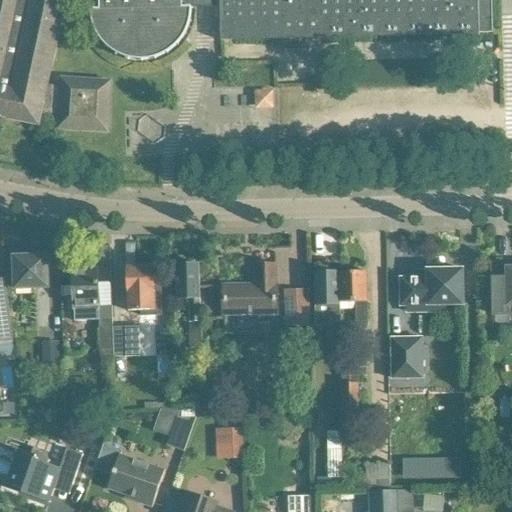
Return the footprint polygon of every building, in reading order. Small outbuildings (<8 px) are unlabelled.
[(0,0),(0,117),(39,126),(41,115),(59,119),(58,130),(108,133),(111,82),(61,79),(61,87),(47,87),(65,0),(99,0),(100,10),(91,10),(93,24),(99,36),(107,46),(117,54),(129,59),(142,60),(155,58),(167,53),(178,45),(185,34),(190,22),(191,7),(183,7),(182,0),(220,0),(221,42),(223,41),(223,39),(283,38),(283,50),(284,50),(284,46),(307,45),(307,49),(308,49),(308,38),(478,34),(478,36),(479,36),(479,34),(493,33),(491,0),(0,0)] [(354,100),(354,80),(334,80),(335,100),(354,100)] [(288,102),(288,81),(268,82),(269,102),(288,102)] [(48,256),(14,257),(15,289),(49,288),(48,256)] [(509,263),(492,264),(492,316),(509,316),(509,306),(511,305),(511,269),(509,269),(509,263)] [(199,265),(176,266),(177,286),(177,300),(187,300),(188,300),(190,348),(203,347),(202,323),(200,285),(199,265)] [(127,268),(128,288),(128,312),(142,311),(142,317),(162,316),(160,288),(154,288),(153,267),(127,268)] [(276,314),(276,287),(276,267),(256,267),(257,287),(224,287),(225,315),(276,314)] [(73,270),(73,287),(62,288),(62,297),(67,297),(68,317),(75,317),(75,313),(100,312),(98,269),(73,270)] [(401,307),(464,306),(463,270),(427,271),(428,279),(401,279),(401,307)] [(340,273),(341,306),(356,305),(356,324),(368,324),(367,272),(340,273)] [(340,306),(341,306),(340,273),(315,274),(316,307),(327,307),(328,324),(325,324),(325,339),(315,339),(316,348),(341,348),(340,306)] [(4,280),(0,281),(0,362),(16,360),(4,280)] [(308,305),(285,305),(286,328),(309,328),(308,305)] [(114,361),(112,319),(98,320),(99,361),(114,361)] [(154,329),(140,330),(141,348),(155,347),(154,329)] [(422,339),(392,339),(393,379),(423,379),(422,339)] [(365,359),(339,360),(342,432),(360,431),(358,376),(366,376),(365,359)] [(370,375),(360,380),(366,393),(376,387),(370,375)] [(196,418),(201,418),(203,417),(203,408),(180,409),(167,445),(185,451),(196,418)] [(305,432),(293,421),(280,435),(293,445),(305,432)] [(99,424),(98,428),(101,434),(105,436),(108,427),(99,424)] [(243,452),(241,429),(222,430),(224,453),(243,452)] [(104,444),(95,470),(113,476),(108,490),(137,500),(136,503),(152,508),(159,489),(165,471),(121,456),(122,453),(121,450),(104,444)] [(43,454),(36,449),(34,448),(32,455),(18,450),(6,484),(24,490),(22,494),(50,504),(54,490),(70,496),(83,455),(67,449),(60,469),(48,465),(49,461),(50,462),(50,461),(49,459),(43,454)] [(343,464),(345,452),(331,450),(329,461),(343,464)] [(391,488),(390,464),(366,464),(366,488),(391,488)] [(413,484),(413,511),(429,511),(429,483),(413,484)] [(230,511),(217,507),(218,504),(187,493),(180,511),(230,511)] [(412,511),(411,493),(372,495),(372,511),(412,511)] [(311,511),(311,497),(288,497),(288,511),(311,511)]
